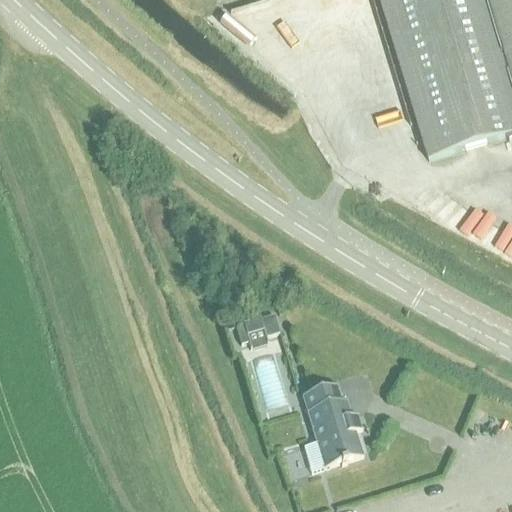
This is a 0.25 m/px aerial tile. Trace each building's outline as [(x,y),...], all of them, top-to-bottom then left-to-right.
[(379,0),(429,164),(511,138),(511,93),(483,0),(379,0)] [(511,0),(488,0),(511,79),(511,0)] [(284,12),(274,20),(290,41),(300,34),(284,12)] [(370,19),(343,25),(371,151),(398,145),(370,19)] [(389,186),(383,195),(402,206),(407,197),(389,186)] [(434,216),(442,197),(434,194),(425,212),(434,216)] [(265,341),(279,337),(274,319),(235,330),(241,348),(249,346),(247,338),(262,333),(265,341)] [(337,389),(301,400),(315,447),(303,450),(311,476),(323,473),(340,467),(341,469),(346,468),(346,466),(362,461),(355,436),(363,433),(358,418),(350,420),(345,404),(342,405),(337,389)]
